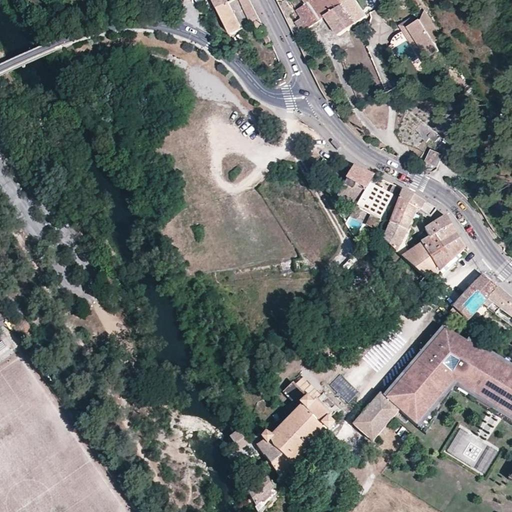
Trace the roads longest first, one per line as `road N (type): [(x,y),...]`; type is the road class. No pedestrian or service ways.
road 1 (tertiary): [(311,97),(273,96),(210,45),(155,25),(105,28),(0,71)]
road 2 (tertiary): [(511,276),(451,201),(364,153),(311,97)]
road 3 (track): [(85,291),(106,323),(116,416),(181,511)]
